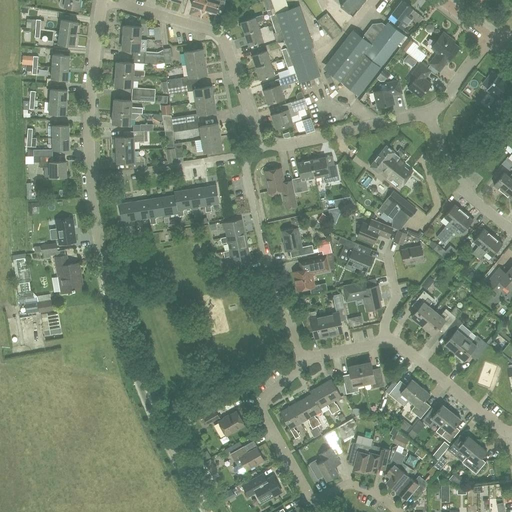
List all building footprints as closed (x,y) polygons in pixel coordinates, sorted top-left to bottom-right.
[(60,0),(60,3),(61,6),(62,7),(66,8),(66,6),(80,9),(81,0),(60,0)] [(204,9),(206,0),(193,0),(192,5),(204,9)] [(206,0),(204,9),(217,13),(220,0),(206,0)] [(275,8),(271,0),(263,0),(267,11),(275,8)] [(345,0),(341,6),(350,13),(353,15),(365,0),(345,0)] [(396,23),(409,33),(412,29),(409,28),(410,27),(407,25),(413,17),(409,14),(413,8),(403,0),(393,13),(400,18),(396,23)] [(291,56),(294,65),(300,82),(321,75),(312,47),(314,47),(300,5),(277,13),(285,39),(288,47),(291,56)] [(343,31),(327,12),(317,20),(333,39),(343,31)] [(279,22),(276,13),(270,15),(273,24),(279,22)] [(260,29),(258,22),(265,19),(263,14),(241,22),(245,34),(260,29)] [(199,23),(208,20),(206,15),(197,19),(199,23)] [(62,19),(60,31),(77,34),(79,22),(62,19)] [(282,30),(279,22),(273,24),(276,32),(282,30)] [(360,94),(398,45),(400,47),(408,37),(388,22),(386,25),(382,23),(373,24),(363,37),(353,30),(324,67),(360,94)] [(124,25),(123,37),(141,39),(142,27),(124,25)] [(162,39),(160,26),(154,27),(155,40),(162,39)] [(40,37),(41,30),(36,29),(35,37),(34,46),(49,48),(49,41),(41,40),(41,37),(40,37)] [(264,41),(260,29),(245,34),(249,46),(264,41)] [(282,30),(276,32),(273,33),(276,42),(285,39),(282,30)] [(75,46),(77,34),(60,31),(59,43),(75,46)] [(432,47),(438,52),(430,63),(439,70),(448,59),(449,60),(460,47),(450,39),(451,38),(443,32),(432,47)] [(140,51),(141,39),(123,37),(122,49),(140,51)] [(413,51),(411,53),(424,65),(431,58),(423,51),(425,49),(415,40),(409,47),(413,51)] [(291,56),(288,47),(282,49),(285,58),(291,56)] [(163,50),(165,59),(165,63),(173,62),(171,48),(163,49),(163,50)] [(185,52),(187,65),(206,62),(204,49),(185,52)] [(165,59),(163,50),(162,50),(158,52),(145,51),(145,57),(165,59)] [(252,55),(256,67),(271,62),(267,50),(252,55)] [(53,54),(52,66),(69,67),(70,55),(53,54)] [(294,65),(291,56),(285,58),(288,67),(294,65)] [(117,62),(116,74),(134,75),(141,75),(145,75),(145,70),(134,69),(135,63),(117,62)] [(208,74),(206,62),(187,65),(189,77),(208,74)] [(275,74),(271,62),(256,67),(260,79),(275,74)] [(420,63),(413,72),(406,81),(410,85),(408,87),(421,97),(432,84),(425,78),(431,71),(420,63)] [(68,80),(69,67),(52,66),(52,78),(68,80)] [(391,73),(384,68),(381,73),(387,78),(391,73)] [(502,117),(511,110),(511,109),(505,104),(511,94),(511,84),(498,74),(498,75),(492,71),(483,84),(488,88),(487,89),(487,90),(498,99),(491,109),(502,117)] [(268,103),(285,97),(283,90),(289,87),(289,84),(299,81),(296,73),(275,80),(277,85),(264,90),(268,103)] [(141,81),(141,75),(134,75),(116,74),(115,86),(133,87),(133,81),(141,81)] [(167,79),(169,87),(183,85),(181,77),(167,79)] [(399,80),(387,83),(388,88),(374,92),(378,107),(395,103),(393,95),(402,93),(399,80)] [(184,92),(183,85),(169,87),(170,94),(184,92)] [(213,85),(194,88),(196,101),(215,98),(213,85)] [(51,89),(50,101),(67,102),(68,90),(51,89)] [(284,111),(272,114),(277,128),(293,122),(291,117),(299,114),(297,109),(307,106),(304,97),(282,105),(284,111)] [(217,111),(215,98),(196,101),(198,113),(198,114),(217,111)] [(34,109),(35,100),(30,99),(30,101),(24,100),(24,117),(31,117),(31,113),(28,113),(28,109),(30,109),(34,109)] [(132,107),(132,100),(114,99),(114,111),(131,112),(143,113),(143,107),(132,107)] [(328,113),(324,99),(317,101),(320,115),(328,113)] [(66,114),(67,102),(50,101),(49,113),(66,114)] [(171,114),(170,104),(162,105),(163,114),(171,114)] [(130,125),(131,112),(114,111),(113,123),(130,125)] [(199,120),(198,114),(198,113),(172,117),(173,125),(199,120)] [(173,125),(172,117),(172,115),(162,114),(165,131),(174,131),(173,125)] [(491,127),(485,120),(483,117),(482,118),(474,124),(482,135),(491,127)] [(200,128),(200,126),(199,120),(173,125),(174,131),(174,132),(200,128)] [(200,126),(200,128),(202,139),(221,136),(218,123),(200,126)] [(53,125),(53,137),(70,137),(69,125),(53,125)] [(144,141),(144,131),(141,131),(124,131),(124,136),(116,137),(116,139),(113,139),(113,147),(117,147),(117,149),(135,148),(134,141),(144,141)] [(223,149),(221,136),(202,139),(204,152),(223,149)] [(70,149),(70,137),(53,137),(53,150),(70,149)] [(175,143),(175,148),(176,157),(177,162),(184,161),(183,156),(184,156),(182,142),(175,143)] [(413,171),(398,159),(400,158),(394,153),(395,151),(387,145),(370,166),(379,172),(380,172),(400,187),(413,171)] [(406,152),(401,147),(397,151),(403,156),(406,152)] [(142,155),(141,155),(135,156),(135,148),(117,149),(117,152),(113,152),(114,161),(117,161),(117,163),(123,162),(124,168),(145,167),(145,158),(142,155)] [(53,156),(51,156),(34,156),(34,162),(40,162),(41,167),(44,167),(44,177),(67,176),(66,161),(53,162),(53,156)] [(325,156),(311,159),(315,177),(325,175),(326,182),(339,179),(336,164),(327,166),(325,156)] [(315,177),(311,159),(298,162),(301,177),(292,179),(295,193),(309,190),(306,179),(315,177)] [(282,167),(265,171),(270,193),(282,190),(286,209),(298,206),(292,181),(285,183),(282,167)] [(503,192),(511,181),(511,173),(510,176),(504,171),(494,184),(503,192)] [(511,181),(503,192),(511,198),(511,181)] [(220,204),(217,184),(202,187),(205,206),(206,212),(212,211),(211,206),(212,206),(212,205),(219,204),(220,204)] [(205,206),(202,187),(189,189),(192,208),(192,209),(198,208),(198,207),(205,206)] [(184,209),(192,208),(189,189),(174,191),(175,195),(178,214),(178,217),(184,216),(183,210),(184,210),(184,209)] [(178,214),(175,195),(161,197),(164,216),(164,217),(171,216),(170,215),(178,214)] [(157,217),(164,216),(161,197),(147,199),(150,218),(151,224),(157,223),(156,218),(157,218),(157,217)] [(150,218),(147,199),(134,201),(137,220),(137,221),(143,220),(143,219),(150,218)] [(392,199),(383,210),(395,220),(404,209),(392,199)] [(137,220),(134,201),(119,203),(122,223),(129,222),(129,221),(137,220)] [(441,240),(447,232),(464,211),(455,204),(444,216),(450,221),(440,232),(437,237),(441,240)] [(463,232),(474,219),(464,211),(447,232),(441,240),(445,243),(458,227),(463,232)] [(56,221),(59,243),(76,241),(73,218),(56,221)] [(226,230),(227,236),(245,232),(242,218),(223,222),(224,230),(226,230)] [(393,227),(378,221),(375,227),(363,222),(358,236),(374,243),(378,233),(389,237),(393,227)] [(283,230),(287,250),(291,249),(293,257),(314,253),(313,244),(301,247),(297,227),(283,230)] [(477,256),(494,235),(484,227),(473,240),(479,245),(473,253),(477,256)] [(403,245),(408,233),(398,229),(393,241),(403,245)] [(230,250),(248,246),(245,232),(227,236),(226,237),(221,238),(222,244),(227,243),(227,244),(229,243),(230,250)] [(503,243),(494,235),(477,256),(480,259),(486,252),(492,256),(503,243)] [(347,239),(344,245),(338,259),(347,262),(367,271),(373,257),(357,250),(360,244),(347,239)] [(334,242),(325,242),(326,255),(334,255),(334,242)] [(41,245),(42,252),(58,250),(57,243),(41,245)] [(447,260),(452,255),(438,243),(434,248),(447,260)] [(405,264),(425,260),(422,245),(402,250),(405,264)] [(232,265),(251,261),(248,246),(230,250),(229,250),(229,251),(224,252),(225,258),(230,256),(230,257),(231,257),(233,264),(232,264),(232,265)] [(67,255),(55,257),(61,292),(84,289),(80,263),(69,264),(67,255)] [(315,286),(312,273),(329,269),(326,257),(300,262),(302,270),(294,271),(298,290),(315,286)] [(499,292),(505,285),(511,289),(511,288),(511,266),(507,273),(500,267),(487,282),(499,292)] [(380,293),(379,284),(367,287),(366,280),(343,285),(346,300),(364,297),(367,310),(382,307),(379,294),(380,293)] [(435,299),(426,292),(435,281),(433,280),(424,290),(412,305),(417,310),(412,316),(423,325),(435,310),(429,305),(435,299)] [(333,295),(336,309),(344,308),(341,293),(333,295)] [(52,300),(51,300),(50,294),(37,296),(38,299),(25,301),(27,313),(39,311),(39,312),(53,310),(52,300)] [(497,298),(493,307),(502,311),(506,302),(497,298)] [(445,332),(456,317),(462,310),(456,305),(451,312),(446,308),(441,315),(435,310),(423,325),(433,334),(439,327),(445,332)] [(55,311),(48,313),(42,314),(44,330),(50,329),(58,328),(55,311)] [(330,335),(325,315),(317,316),(316,311),(300,314),(306,331),(314,330),(316,338),(330,335)] [(339,312),(325,315),(330,335),(343,332),(339,312)] [(455,352),(467,337),(472,332),(462,323),(463,322),(456,317),(445,332),(444,333),(450,338),(445,344),(455,352)] [(476,360),(489,344),(494,338),(491,336),(486,342),(477,335),(472,341),(467,337),(455,352),(457,353),(456,355),(463,361),(464,359),(465,360),(470,354),(476,360)] [(371,361),(360,364),(364,383),(371,382),(372,388),(385,385),(381,367),(373,369),(371,361)] [(364,383),(360,364),(349,366),(351,374),(343,375),(347,393),(359,391),(358,385),(364,383)] [(410,400),(421,386),(412,378),(406,386),(400,381),(394,387),(391,384),(386,390),(389,393),(399,401),(404,395),(410,400)] [(332,379),(321,385),(336,412),(340,409),(337,403),(335,402),(334,400),(342,396),(332,379)] [(336,412),(321,385),(310,391),(312,394),(321,408),(328,404),(329,407),(329,408),(332,414),(336,412)] [(430,393),(421,386),(410,400),(416,404),(411,410),(421,418),(431,406),(425,401),(430,393)] [(321,408),(312,394),(302,400),(317,426),(321,424),(318,418),(316,417),(315,415),(322,411),(321,408)] [(317,426),(302,400),(291,406),(301,423),(309,418),(310,421),(310,423),(313,428),(317,426)] [(436,421),(441,425),(453,411),(451,410),(453,409),(446,403),(445,405),(443,404),(437,411),(433,407),(423,420),(431,427),(436,421)] [(301,423),(291,406),(281,411),(291,429),(296,438),(300,435),(297,430),(295,429),(294,427),(301,423)] [(204,417),(201,419),(205,425),(207,423),(207,424),(220,417),(216,410),(204,417)] [(245,424),(237,411),(218,421),(226,435),(245,424)] [(455,426),(462,419),(453,411),(441,425),(436,431),(450,442),(460,430),(455,426)] [(467,456),(478,443),(469,435),(465,440),(460,435),(448,450),(457,457),(462,451),(467,456)] [(235,460),(238,464),(236,465),(235,467),(235,469),(236,471),(238,473),(240,472),(246,469),(247,469),(264,460),(257,447),(256,447),(253,441),(231,453),(235,460)] [(365,470),(371,446),(365,445),(354,442),(348,463),(355,464),(354,469),(365,472),(366,470),(365,470)] [(487,451),(478,443),(467,456),(463,461),(477,473),(483,465),(479,461),(481,458),(487,451)] [(377,473),(378,468),(385,470),(386,467),(390,449),(378,446),(372,445),(371,446),(365,470),(366,470),(377,473)] [(414,470),(402,462),(406,455),(402,453),(404,448),(405,447),(399,445),(398,445),(390,461),(387,468),(383,474),(389,479),(387,482),(397,490),(409,475),(413,471),(414,470)] [(319,478),(324,474),(328,480),(339,473),(335,466),(340,463),(331,448),(320,454),(324,460),(319,463),(317,460),(310,463),(319,478)] [(205,463),(212,475),(217,473),(210,460),(205,463)] [(413,465),(418,470),(423,465),(419,460),(413,465)] [(243,485),(244,486),(240,488),(242,492),(246,490),(249,496),(257,492),(263,502),(282,491),(273,476),(266,480),(263,474),(243,485)] [(415,480),(409,475),(397,490),(407,499),(412,493),(417,497),(429,483),(419,475),(415,480)] [(450,501),(450,485),(442,485),(442,501),(450,501)] [(381,502),(372,510),(374,511),(381,511),(386,507),(381,502)]
